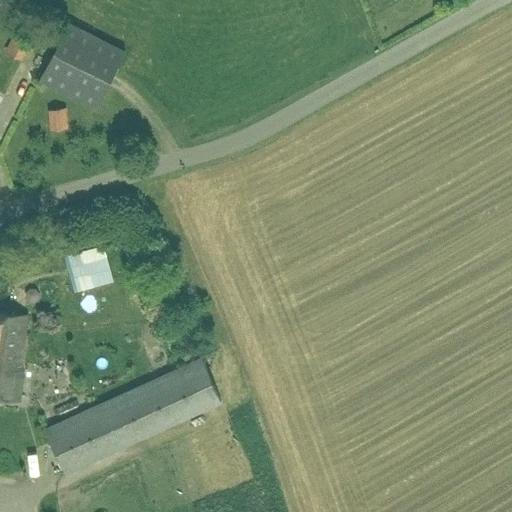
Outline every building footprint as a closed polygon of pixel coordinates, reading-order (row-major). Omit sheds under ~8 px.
[(95,108),(126,48),(68,19),(38,79),(95,108)] [(31,41),(14,33),(5,52),(22,60),(31,41)] [(71,107),(54,108),(55,128),(72,127),(71,107)] [(104,244),(64,254),(74,289),(113,278),(104,244)] [(0,396),(18,399),(22,368),(19,368),(26,314),(0,310),(0,396)] [(65,472),(221,400),(201,356),(45,427),(65,472)]
